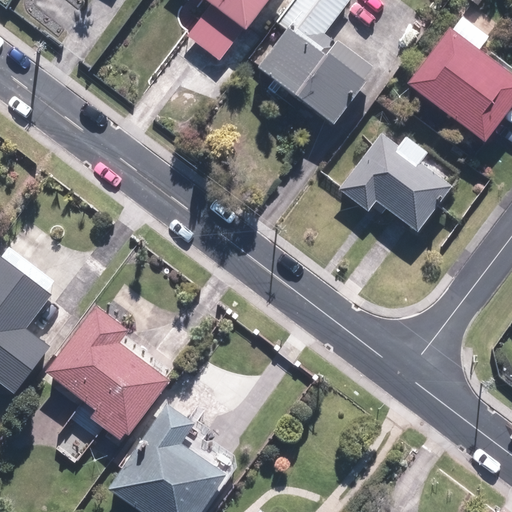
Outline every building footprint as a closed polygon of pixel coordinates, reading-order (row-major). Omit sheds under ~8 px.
[(191,0),(237,36),(266,0),(191,0)] [(348,0),(290,0),(271,25),(280,32),(248,73),(324,132),(356,91),(353,89),(366,73),(320,37),(349,0),(348,0)] [(511,89),(441,33),(397,89),(473,150),(511,100),(511,89)] [(443,196),(439,193),(448,182),(418,158),(396,141),(387,152),(372,140),(339,182),(331,192),(362,216),(369,206),(410,238),(443,196)] [(0,390),(8,397),(43,350),(20,333),(44,300),(0,267),(0,390)] [(113,348),(122,336),(88,310),(37,376),(87,414),(82,420),(117,446),(163,386),(113,348)] [(125,511),(196,511),(220,479),(173,447),(188,426),(159,406),(99,494),(125,511)]
